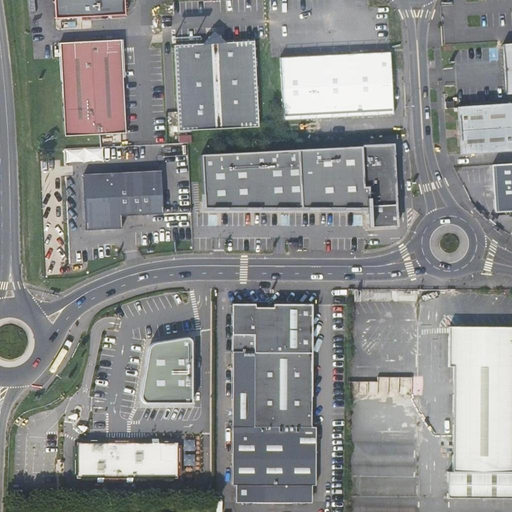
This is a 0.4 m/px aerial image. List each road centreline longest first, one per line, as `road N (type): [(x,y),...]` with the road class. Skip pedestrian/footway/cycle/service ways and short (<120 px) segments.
road 1 (unclassified): [(359,269),(151,272),(67,307)]
road 2 (unknown): [(128,237),(173,211),(167,163),(145,158),(75,168),(76,234),(106,239)]
road 3 (unclassified): [(434,511),(439,295)]
road 4 (tertiary): [(0,104),(7,242)]
road 5 (unknown): [(148,26),(55,31),(44,28),(34,0)]
road 6 (unclassified): [(426,164),(417,38)]
